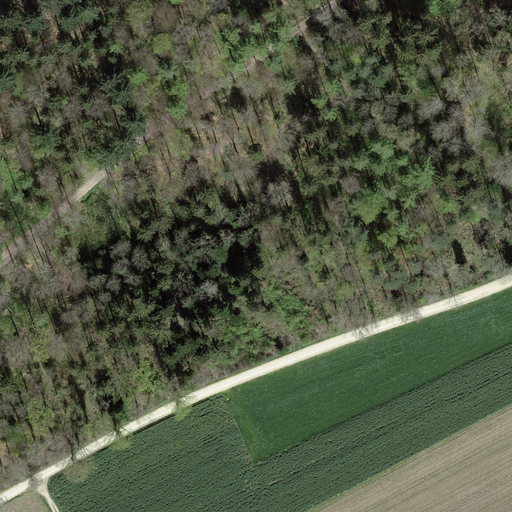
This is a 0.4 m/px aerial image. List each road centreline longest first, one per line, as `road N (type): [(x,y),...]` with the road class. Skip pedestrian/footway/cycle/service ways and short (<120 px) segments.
road 1 (track): [(0,500),(157,414),(511,277)]
road 2 (track): [(339,0),(302,16),(205,88),(0,260)]
